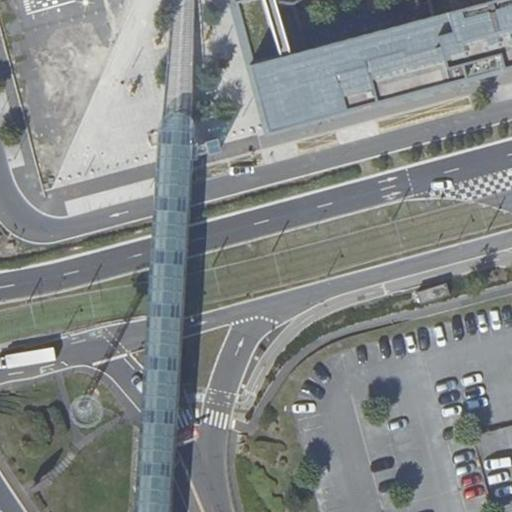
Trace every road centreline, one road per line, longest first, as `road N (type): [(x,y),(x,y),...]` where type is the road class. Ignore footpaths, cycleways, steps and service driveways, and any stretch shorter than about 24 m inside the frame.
road 1 (residential): [(511,108),(77,226),(36,228),(20,217),(0,170)]
road 2 (secondary): [(0,287),(408,180)]
road 3 (unclassified): [(273,303),(511,239)]
road 4 (unclassified): [(91,348),(273,303)]
road 5 (unclassified): [(204,472),(226,373),(273,303)]
road 6 (unclassified): [(204,472),(177,423),(91,348)]
